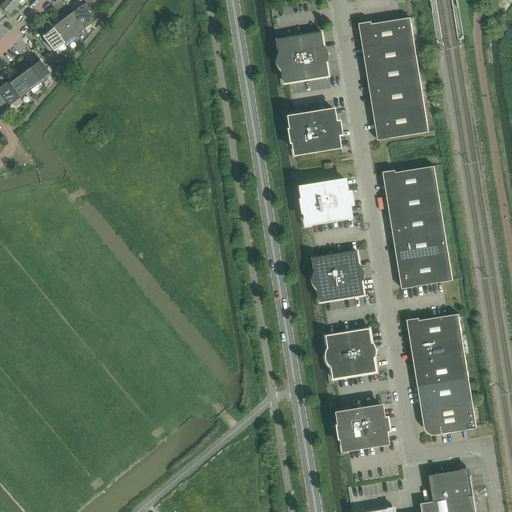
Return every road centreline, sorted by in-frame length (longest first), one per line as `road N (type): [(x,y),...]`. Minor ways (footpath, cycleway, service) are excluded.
road 1 (unclassified): [(337,0),(409,439),(414,452),(426,454),(486,447),(497,511)]
road 2 (tertiary): [(296,393),(233,0)]
road 3 (tertiary): [(316,511),(296,393)]
